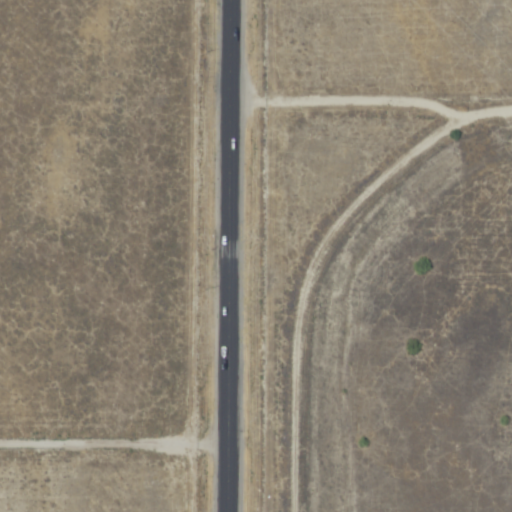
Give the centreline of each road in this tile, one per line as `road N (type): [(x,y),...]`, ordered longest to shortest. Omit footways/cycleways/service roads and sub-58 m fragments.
road 1 (primary): [(225,511),(228,0)]
road 2 (track): [(226,355),(0,347)]
